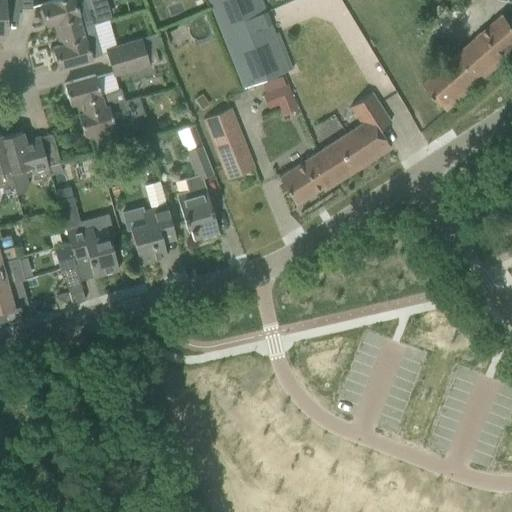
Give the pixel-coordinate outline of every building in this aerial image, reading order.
[(0,0),(0,39),(5,40),(4,33),(6,33),(6,10),(19,9),(18,0),(0,0)] [(18,0),(19,9),(20,9),(32,9),(31,0),(18,0)] [(56,23),(59,34),(111,19),(105,0),(55,0),(41,4),(47,26),(56,23)] [(207,0),(243,89),(288,71),(293,69),(279,33),(274,35),(259,0),(207,0)] [(511,47),(511,24),(510,22),(502,13),(422,83),(447,111),(501,63),(498,60),(511,47)] [(63,45),(53,47),(59,69),(79,63),(90,60),(107,53),(106,50),(98,23),(93,24),(81,28),(59,34),(63,45)] [(140,39),(106,50),(107,53),(108,55),(109,62),(155,49),(162,47),(158,34),(140,39)] [(113,75),(148,65),(158,62),(155,49),(109,62),(113,75)] [(109,106),(123,101),(120,90),(115,91),(101,96),(96,78),(95,75),(82,79),(63,84),(70,105),(79,103),(82,113),(83,113),(104,107),(109,105),(109,106)] [(265,94),(262,95),(267,109),(277,106),(292,100),(286,86),(285,86),(281,78),(262,85),(265,94)] [(317,153),(336,183),(390,148),(378,130),(390,123),(371,94),(350,107),(361,124),(317,153)] [(202,95),(194,100),(201,110),(209,105),(202,95)] [(96,144),(118,138),(133,134),(123,101),(109,106),(109,105),(104,107),(83,113),(82,113),(77,114),(83,136),(93,133),(96,144)] [(226,179),(253,168),(229,108),(202,119),(226,179)] [(194,126),(189,128),(197,148),(202,146),(194,126)] [(48,167),(47,166),(39,138),(41,145),(27,149),(22,132),(1,138),(9,169),(10,173),(13,184),(14,184),(16,195),(22,194),(25,191),(27,187),(27,184),(25,176),(33,173),(35,180),(50,176),(48,167)] [(52,134),(39,138),(47,166),(60,163),(57,154),(52,134)] [(0,188),(13,184),(10,173),(9,169),(1,138),(0,135),(0,188)] [(197,180),(202,178),(213,174),(205,154),(203,149),(202,146),(197,148),(186,152),(195,176),(197,180)] [(326,190),(336,183),(317,153),(278,178),(295,204),(323,186),(326,190)] [(204,186),(202,178),(197,180),(195,176),(187,179),(190,190),(176,194),(180,212),(186,231),(190,230),(193,241),(218,234),(212,214),(205,186),(204,186)] [(69,186),(54,191),(57,201),(72,197),(69,186)] [(72,197),(57,201),(66,231),(69,245),(75,266),(76,266),(74,259),(87,255),(93,277),(118,270),(113,251),(107,233),(95,236),(91,224),(80,227),(79,222),(72,197)] [(140,209),(120,214),(124,231),(130,229),(134,245),(139,264),(166,257),(162,242),(175,239),(170,219),(166,205),(151,209),(141,212),(140,209)] [(0,263),(1,263),(16,258),(9,235),(1,238),(0,235),(0,263)] [(56,249),(64,275),(68,292),(69,295),(82,291),(75,266),(69,245),(56,249)] [(0,286),(7,285),(21,281),(24,280),(18,258),(16,258),(1,263),(0,263),(0,286)] [(7,285),(0,286),(0,326),(23,320),(19,307),(19,306),(14,307),(7,285)] [(68,292),(54,296),(58,310),(61,309),(72,306),(69,295),(68,292)]
